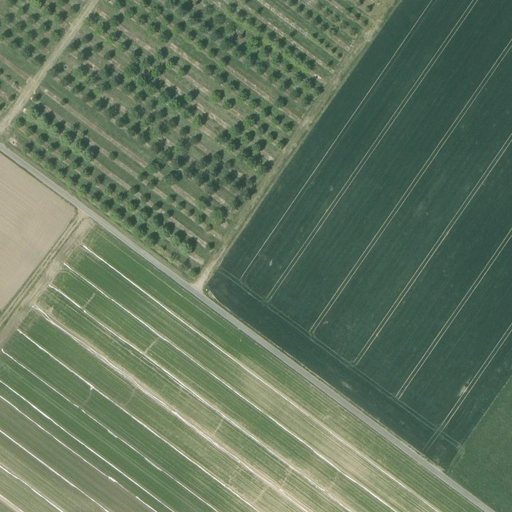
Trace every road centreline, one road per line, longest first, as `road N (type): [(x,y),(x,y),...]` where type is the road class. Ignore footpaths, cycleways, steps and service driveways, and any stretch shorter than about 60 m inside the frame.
road 1 (unclassified): [(0,147),(489,511)]
road 2 (track): [(0,323),(85,210)]
